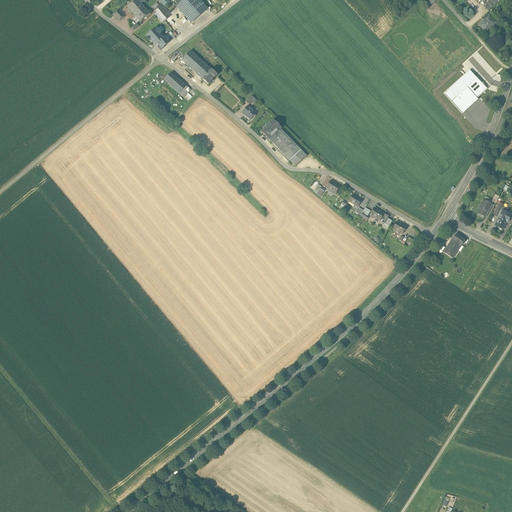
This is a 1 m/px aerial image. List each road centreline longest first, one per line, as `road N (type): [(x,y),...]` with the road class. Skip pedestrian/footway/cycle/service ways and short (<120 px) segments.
road 1 (secondary): [(433,235),(337,338),(125,511)]
road 2 (unclassified): [(433,235),(330,173),(284,166),(160,59)]
road 3 (track): [(0,191),(160,59)]
road 4 (residential): [(402,511),(511,341)]
road 5 (track): [(0,368),(117,511)]
road 6 (secondary): [(511,77),(444,218)]
